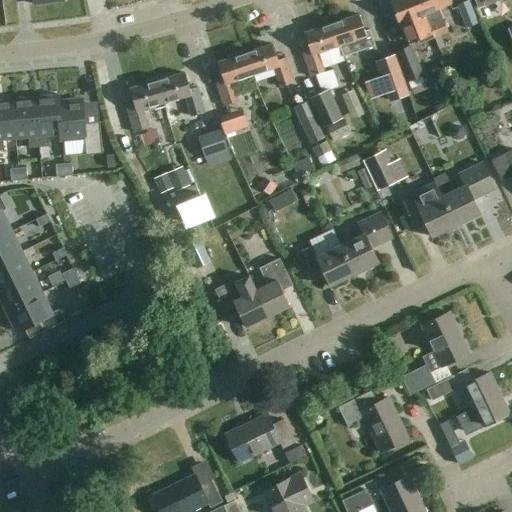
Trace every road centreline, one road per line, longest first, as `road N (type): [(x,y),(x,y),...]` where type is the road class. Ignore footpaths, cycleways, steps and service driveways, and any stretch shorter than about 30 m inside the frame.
road 1 (residential): [(32,479),(484,260)]
road 2 (residential): [(0,363),(135,294),(137,270),(94,187)]
road 3 (residential): [(0,52),(118,35),(234,0)]
